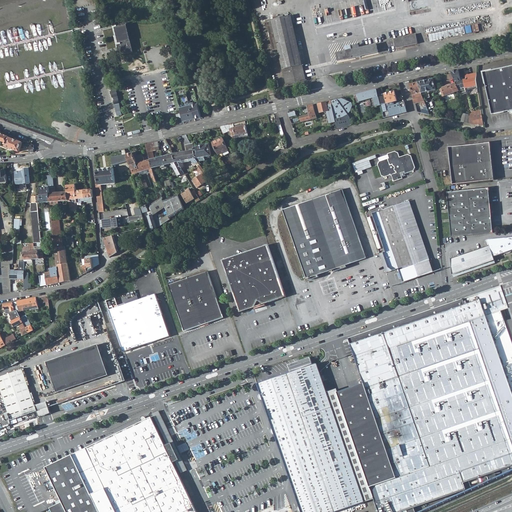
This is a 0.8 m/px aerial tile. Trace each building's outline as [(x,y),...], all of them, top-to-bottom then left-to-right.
[(291,16),(272,20),(283,69),(302,65),(291,16)] [(279,51),(272,20),(266,21),(273,52),(279,51)] [(119,51),(120,54),(134,51),(127,23),(113,26),(114,28),(119,50),(119,51)] [(418,44),(416,35),(395,40),(396,48),(418,44)] [(354,50),(337,53),(339,61),(378,52),(377,45),(359,49),(358,45),(353,46),(354,50)] [(286,85),(306,81),(302,65),(283,69),(286,85)] [(511,65),(505,67),(483,72),(493,115),(509,111),(510,113),(511,112),(511,65)] [(467,79),(461,80),(459,70),(451,71),(456,83),(459,90),(461,94),(467,92),(466,89),(477,87),(477,86),(477,81),(476,79),(477,73),(466,75),(467,79)] [(424,99),(430,97),(429,91),(436,90),(434,79),(418,82),(422,94),(424,99)] [(418,82),(410,84),(415,103),(425,101),(424,99),(422,94),(418,82)] [(443,97),(459,90),(456,83),(440,89),(443,97)] [(395,91),(384,94),(382,88),(377,89),(381,105),(384,118),(407,112),(404,102),(395,104),(394,102),(397,101),(395,91)] [(358,94),(354,95),(355,99),(356,102),(370,99),(372,107),(381,105),(377,89),(358,94)] [(342,98),(331,101),(335,120),(336,121),(337,128),(351,125),(349,117),(351,115),(349,112),(350,111),(351,110),(352,109),(353,107),(353,105),(353,102),(342,99),(342,98)] [(335,120),(331,101),(318,104),(320,113),(331,111),(334,121),(336,121),(335,120)] [(190,106),(194,119),(200,118),(199,113),(197,104),(194,105),(190,106)] [(310,115),(301,117),(302,121),(317,118),(313,105),(308,106),(310,115)] [(115,121),(123,120),(120,106),(114,107),(112,108),(115,119),(115,121)] [(180,114),(183,122),(194,119),(190,106),(189,106),(179,108),(179,109),(180,114)] [(482,117),(481,112),(469,114),(470,124),(475,126),(479,125),(479,126),(480,126),(483,125),(482,117)] [(463,114),(461,122),(470,124),(469,114),(463,114)] [(248,133),(246,125),(234,128),(233,123),(220,126),(222,131),(230,129),(232,139),(235,138),(235,136),(248,133)] [(0,135),(0,140),(4,142),(7,143),(9,137),(1,134),(1,133),(0,132),(0,135),(0,136),(0,135)] [(194,166),(186,171),(185,166),(184,167),(183,161),(192,159),(193,164),(198,162),(198,161),(196,158),(194,147),(193,143),(191,143),(187,135),(183,135),(187,151),(173,154),(184,172),(185,174),(195,168),(194,166)] [(4,142),(3,144),(6,145),(5,147),(19,152),(23,142),(9,137),(7,143),(4,142)] [(222,156),(221,153),(223,153),(228,151),(222,138),(213,143),(217,152),(220,158),(221,157),(222,157),(222,156)] [(146,144),(150,159),(155,158),(153,151),(159,150),(158,141),(146,144)] [(454,184),(496,180),(495,173),(492,143),(487,143),(450,147),(454,184)] [(194,147),(196,158),(204,157),(211,155),(209,144),(194,147)] [(137,163),(139,169),(138,169),(139,172),(146,170),(145,165),(147,165),(145,161),(143,154),(137,156),(136,151),(134,152),(138,163),(137,163)] [(389,158),(379,161),(377,165),(381,175),(385,177),(391,175),(394,182),(402,179),(402,177),(405,176),(405,174),(414,171),(415,168),(411,156),(408,154),(399,157),(398,153),(395,151),(387,154),(389,158)] [(137,163),(138,163),(134,152),(132,152),(132,153),(127,154),(129,163),(130,167),(135,166),(136,170),(138,169),(139,169),(137,163)] [(127,154),(112,157),(113,166),(129,163),(127,154)] [(184,172),(173,154),(163,156),(166,165),(171,163),(178,176),(184,172)] [(153,168),(166,165),(163,156),(155,158),(150,159),(153,168)] [(378,156),(356,163),(359,172),(373,168),(371,161),(378,159),(378,156)] [(153,168),(150,159),(145,161),(147,165),(145,165),(146,170),(149,169),(150,172),(152,178),(153,177),(155,182),(157,181),(153,168)] [(26,182),(31,181),(30,167),(25,168),(25,169),(16,170),(17,187),(27,186),(26,182)] [(202,167),(197,170),(201,175),(193,180),(198,187),(207,181),(203,176),(206,174),(202,167)] [(97,170),(98,182),(96,182),(99,215),(105,214),(102,188),(102,185),(106,185),(116,183),(114,168),(97,170)] [(228,171),(223,174),(227,181),(232,178),(228,171)] [(67,185),(67,191),(68,200),(74,200),(75,203),(77,203),(77,199),(76,191),(75,185),(67,185)] [(51,207),(58,207),(58,201),(68,200),(67,191),(55,192),(55,186),(54,186),(49,187),(50,202),(51,207)] [(50,202),(49,187),(40,187),(40,192),(38,192),(38,196),(36,196),(37,202),(37,203),(50,202)] [(293,237),(306,278),(366,257),(342,188),(306,202),(308,208),(309,209),(310,212),(313,221),(316,230),(310,231),(306,232),(305,232),(302,233),(301,234),(298,235),(293,237)] [(493,233),(489,188),(448,192),(452,236),(487,234),(493,233)] [(85,198),(93,197),(92,189),(84,190),(85,198)] [(197,202),(200,200),(195,190),(191,192),(190,189),(182,193),(187,203),(195,198),(197,202)] [(84,190),(76,191),(77,199),(80,199),(80,201),(82,201),(83,205),(85,205),(84,201),(85,199),(85,198),(84,190)] [(185,210),(177,195),(171,198),(177,214),(178,214),(185,210)] [(38,214),(37,203),(37,202),(36,196),(32,196),(32,200),(32,203),(30,203),(31,212),(30,212),(34,243),(40,242),(38,216),(38,214)] [(154,216),(154,217),(157,216),(157,210),(165,205),(164,201),(162,196),(150,204),(152,210),(154,216)] [(168,214),(170,219),(177,214),(171,198),(164,201),(165,205),(165,206),(168,214)] [(306,202),(282,209),(293,237),(298,235),(301,234),(302,233),(305,232),(306,232),(310,231),(316,230),(313,221),(310,212),(309,209),(308,208),(306,202)] [(411,202),(381,212),(374,214),(386,253),(384,253),(389,269),(393,272),(400,269),(404,282),(434,272),(434,271),(411,202)] [(140,207),(134,209),(135,216),(141,215),(143,215),(140,207)] [(157,228),(170,219),(168,214),(159,220),(155,222),(157,228)] [(121,218),(101,221),(103,230),(118,229),(118,227),(122,226),(121,218)] [(62,239),(59,220),(54,221),(53,219),(52,219),(54,240),(62,239)] [(144,222),(147,234),(152,231),(149,220),(144,222)] [(111,235),(103,238),(110,257),(118,252),(111,235)] [(511,251),(511,237),(488,240),(489,243),(490,246),(452,259),(454,274),(495,261),(494,258),(511,251)] [(54,240),(55,250),(61,282),(71,280),(65,247),(63,247),(62,239),(54,240)] [(239,311),(263,303),(286,295),(270,248),(268,243),(222,259),(239,311)] [(29,247),(23,248),(25,260),(44,258),(44,255),(43,252),(43,250),(34,251),(33,251),(29,251),(29,247)] [(92,267),(91,258),(85,259),(86,264),(82,266),(84,273),(92,267)] [(10,268),(11,279),(25,278),(25,273),(25,263),(19,263),(19,268),(18,268),(10,268)] [(45,275),(46,285),(60,282),(57,270),(45,272),(45,275)] [(223,318),(207,272),(168,286),(184,332),(223,318)] [(463,299),(348,338),(353,353),(363,385),(395,478),(374,485),(383,511),(401,511),(464,490),(462,483),(511,463),(511,282),(502,286),(509,309),(511,314),(510,319),(504,321),(511,342),(502,345),(492,314),(485,316),(471,321),(465,305),(463,299)] [(509,309),(502,286),(463,299),(465,305),(480,300),(485,316),(492,314),(502,345),(511,342),(504,321),(510,319),(511,314),(509,309)] [(170,337),(155,294),(109,310),(123,353),(170,337)] [(48,295),(41,296),(43,306),(50,305),(48,295)] [(17,310),(30,308),(31,309),(38,308),(36,297),(13,302),(17,310)] [(465,305),(471,321),(485,316),(480,300),(465,305)] [(13,302),(4,304),(5,310),(6,310),(7,314),(9,314),(11,318),(11,319),(15,327),(19,325),(24,323),(17,310),(13,302)] [(21,329),(21,330),(24,335),(29,333),(26,328),(26,327),(21,329)] [(5,345),(16,339),(13,334),(5,338),(3,334),(0,336),(4,343),(5,345)] [(56,391),(107,374),(97,343),(46,360),(56,391)] [(290,363),(293,371),(312,365),(309,357),(290,363)] [(293,371),(287,373),(333,511),(336,511),(364,502),(346,447),(341,434),(328,396),(320,372),(317,363),(312,365),(293,371)] [(34,403),(22,367),(0,375),(0,388),(9,418),(32,410),(36,409),(34,403)] [(333,511),(287,373),(276,377),(276,376),(275,375),(274,375),(273,374),(271,375),(270,375),(270,377),(269,378),(270,379),(258,383),(261,392),(260,393),(259,394),(259,395),(259,396),(259,397),(259,398),(260,399),(261,400),(262,400),(264,400),(272,425),(273,428),(272,428),(272,429),(271,429),(271,430),(271,431),(271,432),(271,433),(272,433),(272,434),(273,434),(273,435),(274,435),(275,434),(276,436),(298,503),(299,506),(298,506),(298,507),(297,508),(297,509),(297,510),(297,511),(298,511),(333,511)] [(378,511),(383,511),(374,485),(395,478),(363,385),(338,393),(374,498),(378,511)] [(328,396),(341,434),(347,432),(349,431),(354,444),(351,445),(346,447),(364,502),(374,498),(338,393),(328,396)] [(44,413),(49,411),(47,405),(46,401),(41,402),(35,404),(38,415),(44,413)] [(177,461),(182,472),(184,471),(188,469),(170,432),(159,411),(156,412),(154,413),(168,444),(170,443),(172,442),(180,459),(178,460),(177,461)] [(165,446),(151,417),(98,441),(44,467),(61,502),(65,511),(195,511),(172,463),(177,461),(178,460),(180,459),(172,442),(170,443),(168,444),(165,446)] [(341,434),(346,447),(351,445),(347,432),(341,434)] [(51,511),(65,511),(61,502),(49,508),(51,511)]
